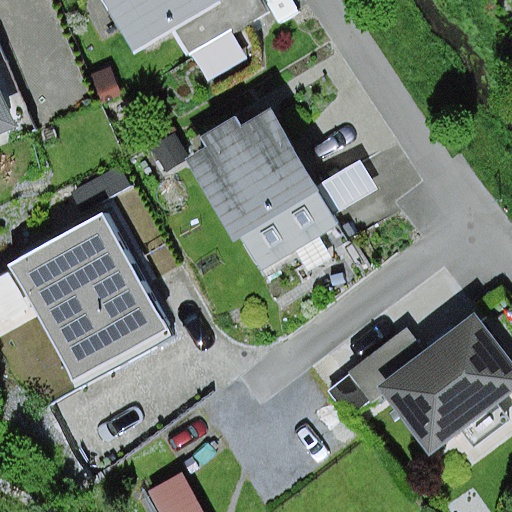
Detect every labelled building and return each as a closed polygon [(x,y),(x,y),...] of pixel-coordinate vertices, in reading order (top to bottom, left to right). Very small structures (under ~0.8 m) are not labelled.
[(105,0),(140,55),(177,32),(222,5),(219,0),(105,0)] [(259,0),(219,0),(222,5),(177,32),(193,58),(267,12),(259,0)] [(109,68),(91,75),(103,103),(121,95),(109,68)] [(0,82),(0,143),(21,136),(0,82)] [(208,151),(188,163),(235,243),(242,239),(261,272),(341,226),(335,215),(318,186),(274,111),(241,130),(235,119),(201,139),(208,151)] [(173,134),(150,149),(165,171),(188,156),(173,134)] [(359,161),(318,186),(335,215),(377,190),(359,161)] [(119,168),(72,193),(82,211),(129,186),(119,168)] [(172,337),(104,214),(7,267),(75,390),(172,337)] [(426,354),(377,392),(428,457),(511,392),(511,368),(473,318),(426,354)] [(377,392),(426,354),(406,328),(347,375),(349,378),(334,389),(352,412),(377,392)] [(201,511),(181,474),(149,491),(160,511),(201,511)]
